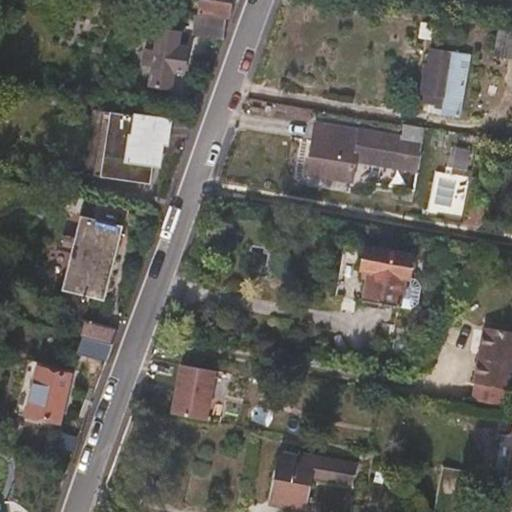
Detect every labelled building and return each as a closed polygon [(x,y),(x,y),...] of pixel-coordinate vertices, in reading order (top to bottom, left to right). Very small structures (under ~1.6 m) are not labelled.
[(231,29),(233,11),(202,6),(199,23),(226,28),(231,29)] [(223,47),(226,28),(199,23),(196,23),(193,43),(223,47)] [(497,58),(511,57),(511,33),(497,33),(497,58)] [(185,82),(189,56),(178,53),(180,40),(158,36),(149,95),(171,98),(174,81),(185,82)] [(459,127),(470,65),(433,59),(430,73),(427,73),(422,102),(426,103),(425,112),(435,114),(434,117),(443,119),(442,124),(459,127)] [(100,176),(150,184),(153,165),(162,166),(165,142),(180,144),(184,120),(110,108),(100,176)] [(424,150),(425,137),(405,133),(402,147),(424,150)] [(351,189),(360,141),(318,134),(308,182),(351,189)] [(413,189),(416,174),(388,168),(385,183),(413,189)] [(104,309),(123,236),(107,231),(105,237),(97,235),(99,229),(80,224),(75,247),(78,247),(65,300),(104,309)] [(399,316),(404,285),(409,287),(413,264),(366,256),(362,278),(369,280),(364,310),(399,316)] [(241,292),(261,299),(268,279),(248,272),(241,292)] [(112,353),(117,338),(87,330),(82,345),(112,353)] [(511,399),(511,342),(485,337),(473,392),(476,393),(472,410),(507,416),(510,399),(511,399)] [(104,371),(112,353),(82,345),(76,363),(104,371)] [(415,364),(417,349),(397,347),(395,360),(415,364)] [(179,362),(169,412),(208,420),(219,371),(179,362)] [(58,432),(71,385),(72,379),(27,369),(14,422),(58,432)] [(72,464),(78,447),(68,444),(62,461),(72,464)] [(287,511),(306,511),(313,485),(352,493),(356,474),(298,462),(296,470),(277,466),(268,508),(287,511)] [(383,494),(385,484),(375,481),(373,492),(383,494)]
